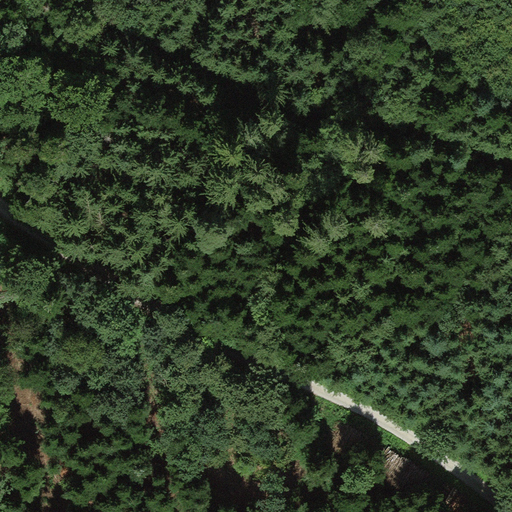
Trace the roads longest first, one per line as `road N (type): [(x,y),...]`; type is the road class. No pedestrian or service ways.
road 1 (track): [(499,511),(463,468),(350,401),(218,341),(0,200)]
road 2 (track): [(511,189),(350,147),(137,0)]
